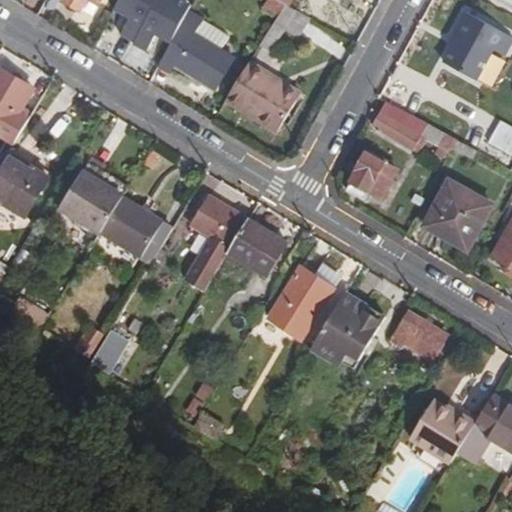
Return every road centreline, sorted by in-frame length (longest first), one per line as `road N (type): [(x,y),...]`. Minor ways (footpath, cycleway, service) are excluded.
road 1 (residential): [(0,20),(296,202)]
road 2 (residential): [(296,202),(511,329)]
road 3 (residential): [(296,202),(406,0)]
